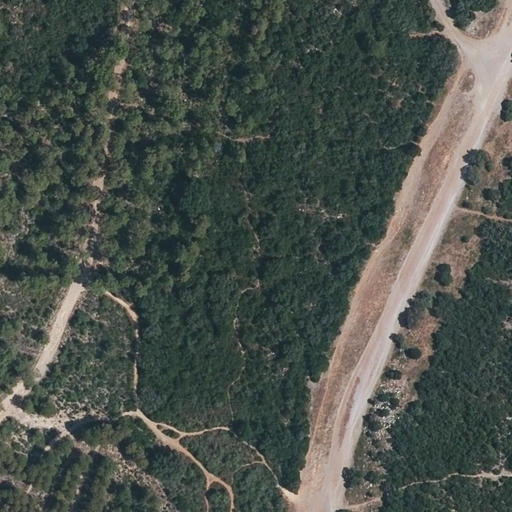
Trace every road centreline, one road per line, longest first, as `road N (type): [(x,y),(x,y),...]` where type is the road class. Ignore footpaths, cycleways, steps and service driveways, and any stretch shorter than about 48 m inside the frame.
road 1 (track): [(332,511),(370,377),(511,69)]
road 2 (track): [(80,285),(112,294),(136,315),(133,421)]
